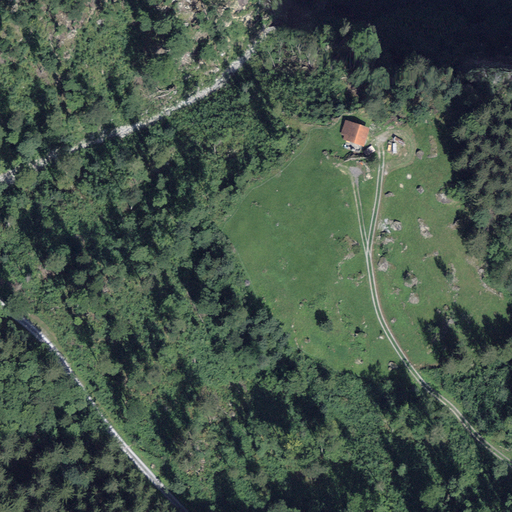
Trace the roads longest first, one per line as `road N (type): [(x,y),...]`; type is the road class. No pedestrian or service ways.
road 1 (track): [(511,464),(425,386),(383,323),(368,254),(382,166)]
road 2 (track): [(191,511),(0,297)]
